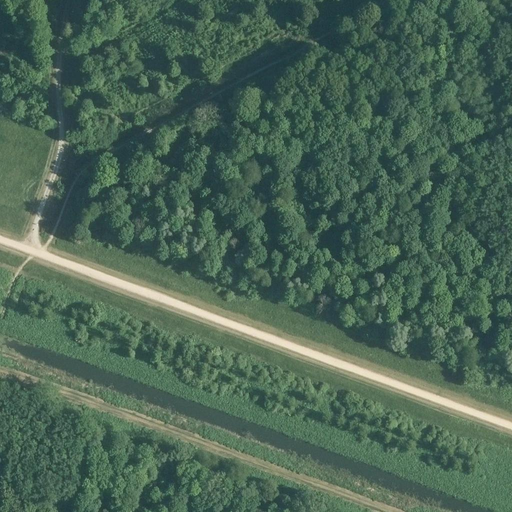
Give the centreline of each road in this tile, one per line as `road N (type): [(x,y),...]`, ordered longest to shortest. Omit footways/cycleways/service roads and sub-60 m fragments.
road 1 (track): [(511,426),(0,241)]
road 2 (track): [(33,253),(62,155),(59,48),(70,0)]
